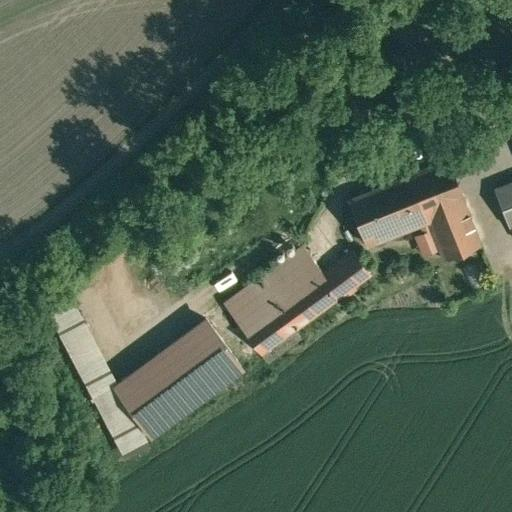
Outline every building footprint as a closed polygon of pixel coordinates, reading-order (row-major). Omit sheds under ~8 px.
[(511,84),(500,89),(511,123),(511,84)] [(447,162),(411,175),(429,221),(444,259),(479,245),(447,162)] [(411,175),(350,199),(367,244),(429,221),(411,175)] [(511,182),(498,189),(511,223),(511,222),(511,182)] [(304,246),(226,303),(245,329),(305,284),(323,271),(304,246)] [(323,271),(305,284),(322,309),(371,273),(353,249),(323,271)] [(305,284),(245,329),(263,353),(296,329),(322,309),(305,284)] [(146,440),(71,297),(50,309),(124,451),(146,440)] [(296,329),(263,353),(268,360),(301,336),(296,329)]
